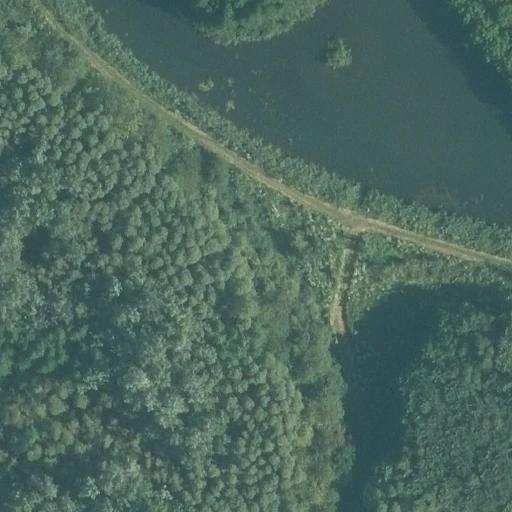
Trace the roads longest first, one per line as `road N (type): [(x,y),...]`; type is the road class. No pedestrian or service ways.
road 1 (track): [(251,169),(286,191),(507,259)]
road 2 (track): [(44,0),(54,18),(178,123),(251,169)]
